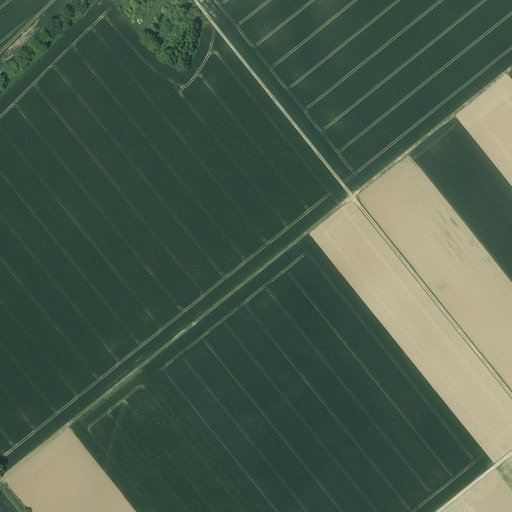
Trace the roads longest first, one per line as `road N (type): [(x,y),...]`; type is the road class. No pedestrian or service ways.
road 1 (track): [(511,68),(113,389)]
road 2 (track): [(511,397),(193,0)]
road 3 (track): [(0,479),(113,389)]
road 4 (track): [(0,97),(96,0)]
